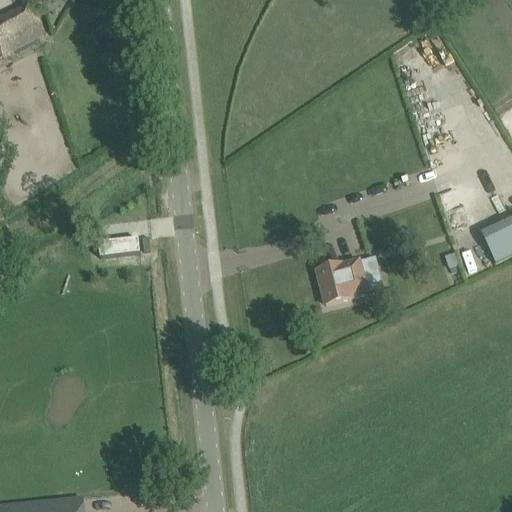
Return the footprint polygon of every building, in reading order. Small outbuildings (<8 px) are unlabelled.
[(29,5),(11,15),(0,21),(0,52),(3,57),(46,34),(29,5)] [(511,222),(482,237),(495,266),(511,258),(511,222)] [(143,240),(144,254),(152,253),(150,239),(143,240)] [(139,242),(99,247),(101,262),(116,260),(141,257),(139,242)] [(369,296),(360,263),(318,273),(327,307),(369,296)] [(63,511),(63,502),(0,508),(0,511),(63,511)]
